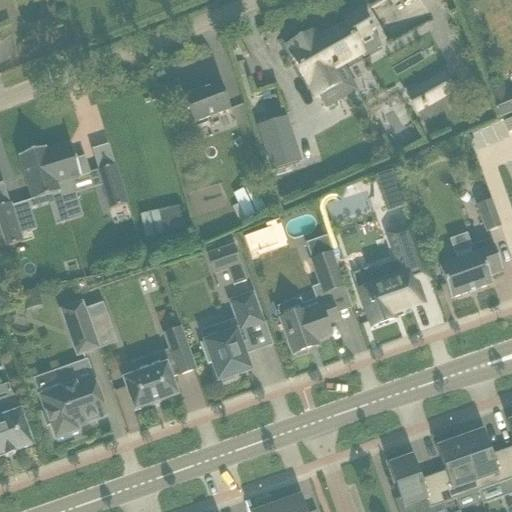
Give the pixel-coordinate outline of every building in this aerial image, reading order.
[(380,48),(373,35),(374,34),(371,30),(371,31),(360,13),(343,23),(344,25),(317,41),(312,32),(286,46),(291,55),(289,56),(304,82),(305,81),(313,96),(316,94),(324,109),(339,101),(324,74),(361,54),(363,57),(380,48)] [(453,92),(444,76),(407,97),(416,113),(453,92)] [(183,98),(193,124),(230,110),(220,84),(183,98)] [(151,90),(128,97),(144,155),(167,149),(151,90)] [(511,90),(496,97),(503,115),(511,111),(511,90)] [(46,152),(45,153),(67,222),(82,218),(71,181),(90,176),(84,158),(75,160),(70,145),(46,152)] [(294,146),(267,155),(272,171),(300,162),(294,146)] [(45,149),(17,157),(31,203),(50,197),(52,203),(48,204),(54,226),(67,222),(45,153),(46,152),(45,149)] [(115,166),(97,172),(109,211),(127,205),(115,166)] [(392,170),(376,175),(388,209),(404,204),(392,170)] [(266,212),(253,186),(233,195),(246,222),(266,212)] [(500,228),(491,201),(476,207),(485,234),(500,228)] [(10,204),(0,207),(0,234),(4,248),(22,243),(10,204)] [(158,212),(139,216),(145,239),(163,235),(158,212)] [(107,246),(120,223),(105,214),(92,237),(107,246)] [(421,305),(414,285),(430,280),(410,225),(388,233),(403,276),(375,286),(369,270),(353,276),(359,293),(360,292),(361,294),(360,295),(364,307),(365,306),(373,327),(392,320),(391,316),(421,305)] [(305,245),(323,295),(344,288),(326,237),(305,245)] [(502,273),(490,240),(468,248),(471,256),(439,267),(450,300),(491,286),(489,278),(502,273)] [(239,266),(227,271),(232,286),(245,282),(239,266)] [(237,325),(233,327),(228,323),(218,327),(217,333),(219,338),(200,345),(200,344),(198,345),(206,367),(208,366),(207,365),(211,364),(218,383),(221,381),(222,384),(233,380),(232,378),(249,372),(236,334),(262,324),(252,296),(230,303),(237,325)] [(279,320),(292,356),(295,355),(296,358),(306,354),(305,352),(310,350),(308,346),(331,338),(327,326),(337,322),(330,302),(318,307),(318,309),(305,313),(305,311),(279,320)] [(60,312),(76,357),(97,349),(87,320),(84,311),(81,304),(60,312)] [(101,305),(84,311),(87,320),(104,314),(101,305)] [(195,371),(180,329),(163,336),(172,363),(122,381),(133,413),(150,407),(161,403),(177,397),(170,379),(177,377),(195,371)] [(41,414),(46,428),(49,426),(54,441),(78,432),(76,426),(87,422),(88,424),(106,418),(92,379),(85,360),(32,380),(39,398),(44,413),(41,414)] [(0,457),(4,456),(4,459),(14,455),(14,453),(31,447),(19,413),(16,414),(12,399),(0,402),(0,457)] [(511,421),(508,423),(507,422),(506,423),(511,440),(511,448),(503,452),(511,477),(511,421)] [(511,480),(511,477),(503,452),(491,456),(482,431),(480,432),(481,433),(473,436),(472,435),(459,439),(478,493),(511,480)] [(478,493),(459,439),(445,444),(445,446),(437,449),(437,447),(435,448),(444,473),(432,477),(442,506),(478,493)] [(442,506),(432,477),(420,481),(411,456),(410,457),(410,458),(389,466),(388,465),(387,465),(403,510),(404,510),(404,509),(425,501),(426,502),(428,508),(428,509),(429,510),(442,506)] [(302,511),(299,500),(275,508),(276,511),(302,511)]
